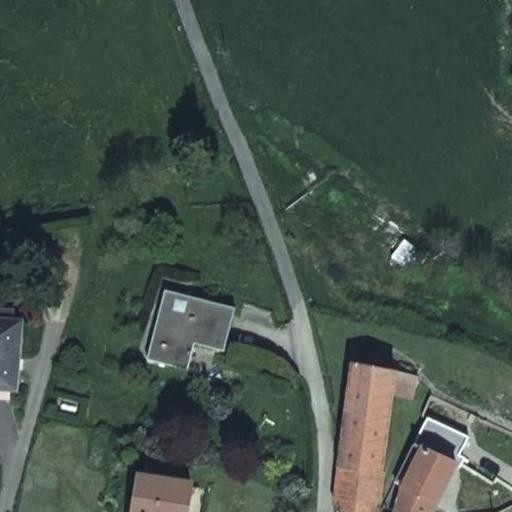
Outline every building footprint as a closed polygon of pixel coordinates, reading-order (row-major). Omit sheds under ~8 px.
[(195,346),(226,353),(234,311),(187,300),(182,320),(162,315),(151,359),(190,368),(195,346)] [(0,383),(15,384),(23,316),(0,314),(0,383)] [(378,511),(391,390),(393,370),(352,362),(335,499),(341,511),(378,511)] [(403,393),(405,383),(407,375),(393,370),(391,390),(403,393)] [(412,386),(414,378),(407,375),(405,383),(412,386)] [(399,511),(433,511),(440,499),(458,460),(469,435),(428,416),(397,481),(405,484),(399,511)] [(137,511),(181,511),(187,482),(144,473),(137,511)]
